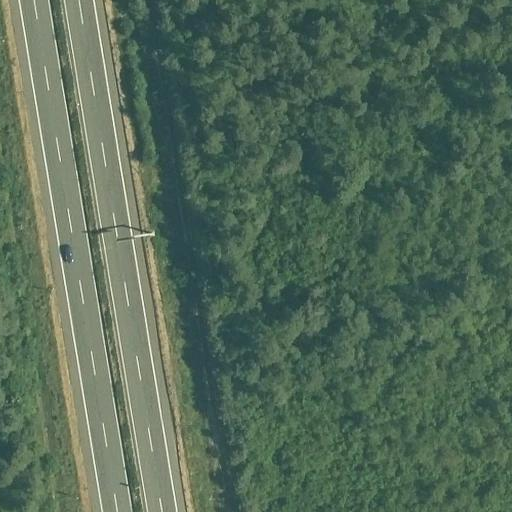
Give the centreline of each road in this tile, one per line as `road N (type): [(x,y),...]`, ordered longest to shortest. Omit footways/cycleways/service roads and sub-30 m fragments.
road 1 (track): [(154,0),(237,511)]
road 2 (motorway): [(35,0),(117,511)]
road 3 (motorway): [(162,511),(80,0)]
